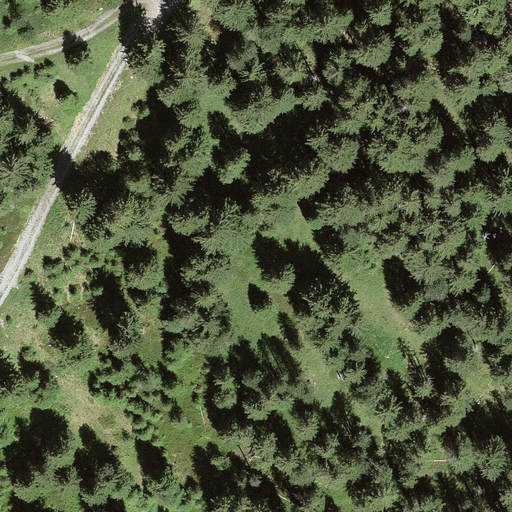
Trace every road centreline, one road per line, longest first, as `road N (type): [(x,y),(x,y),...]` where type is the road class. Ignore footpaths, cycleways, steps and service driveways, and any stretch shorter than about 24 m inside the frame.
road 1 (track): [(0,296),(116,64),(165,0)]
road 2 (track): [(133,0),(76,40),(0,61)]
